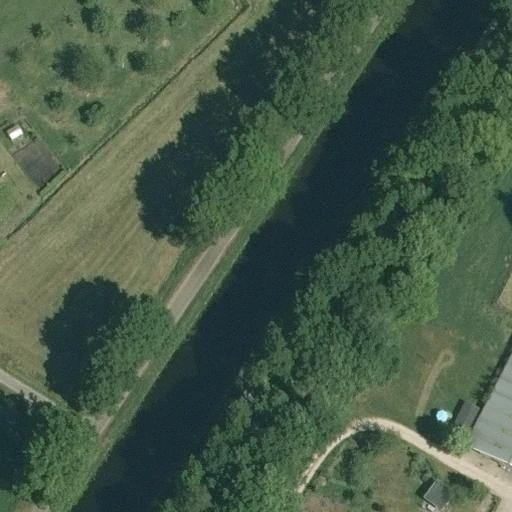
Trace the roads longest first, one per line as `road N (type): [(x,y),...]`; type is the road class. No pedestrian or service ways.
road 1 (unclassified): [(37,511),(377,0)]
road 2 (track): [(170,511),(510,0)]
road 3 (track): [(511,497),(387,428),(363,423),(334,437),(280,511)]
